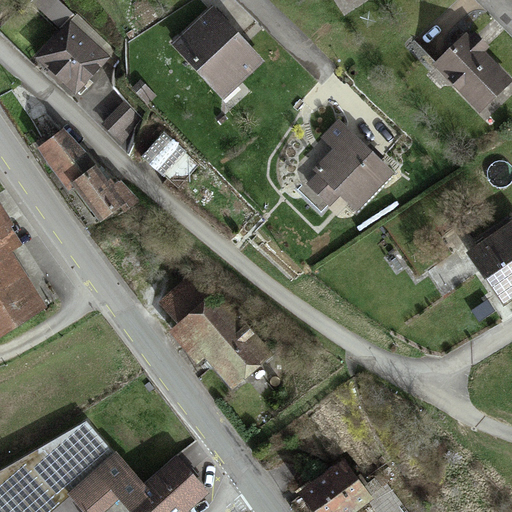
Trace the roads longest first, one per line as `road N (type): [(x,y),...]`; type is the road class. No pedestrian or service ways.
road 1 (residential): [(0,48),(111,160),(340,339),(426,385),(450,379),(511,337)]
road 2 (primary): [(270,511),(0,141)]
road 3 (unknown): [(103,284),(0,357)]
